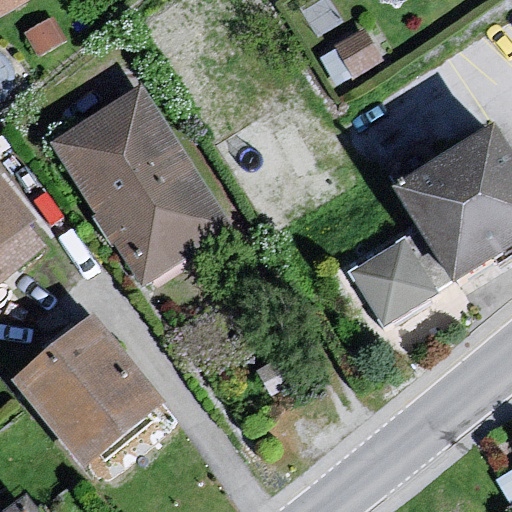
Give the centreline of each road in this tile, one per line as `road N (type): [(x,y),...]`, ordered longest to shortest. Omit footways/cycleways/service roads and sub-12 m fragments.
road 1 (unknown): [(262,511),(33,172)]
road 2 (residential): [(319,511),(511,359)]
